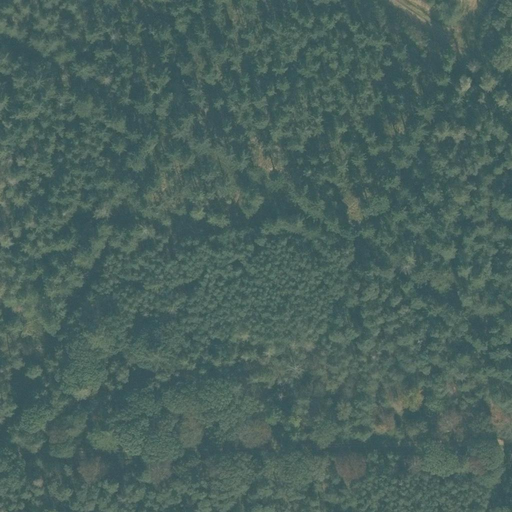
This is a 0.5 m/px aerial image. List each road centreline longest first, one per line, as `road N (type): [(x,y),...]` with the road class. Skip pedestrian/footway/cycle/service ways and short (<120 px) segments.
road 1 (track): [(0,450),(511,441)]
road 2 (track): [(509,333),(365,249),(425,135)]
